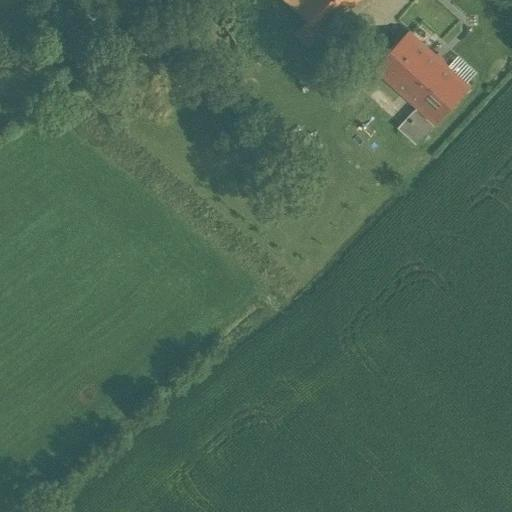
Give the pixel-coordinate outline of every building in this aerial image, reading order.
[(256,0),(255,0),(221,22),(237,45),(272,23),(256,0)] [(282,0),(312,27),(307,32),(315,39),(320,34),(322,36),(357,0),(282,0)] [(409,97),(441,62),(411,34),(378,69),(409,97)] [(441,62),(409,97),(437,122),(470,88),(441,62)] [(416,111),(399,129),(417,145),(434,127),(416,111)]
